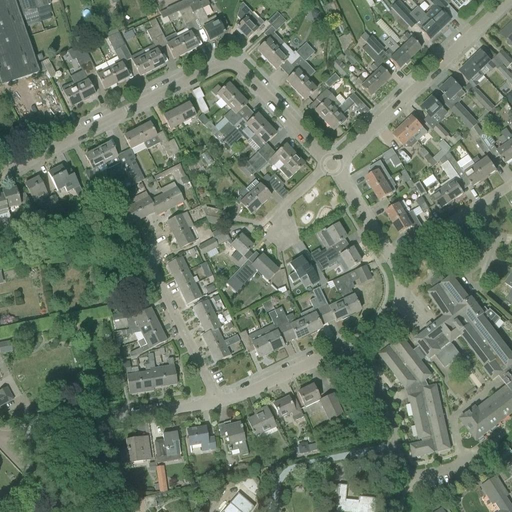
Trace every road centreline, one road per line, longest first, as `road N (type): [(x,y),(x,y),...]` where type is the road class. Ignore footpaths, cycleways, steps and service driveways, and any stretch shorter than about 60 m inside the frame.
road 1 (residential): [(331,165),(227,62),(0,174)]
road 2 (residential): [(331,165),(505,0)]
road 3 (residential): [(478,450),(455,465),(399,478),(391,408),(353,343)]
road 4 (residential): [(0,435),(216,404)]
road 5 (residential): [(216,404),(145,252)]
road 6 (residential): [(216,404),(353,343)]
road 7 (residential): [(391,259),(511,183)]
